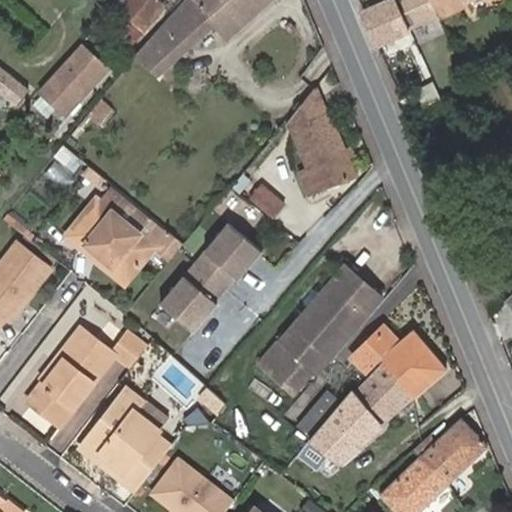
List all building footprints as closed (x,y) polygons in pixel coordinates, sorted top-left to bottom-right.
[(155,0),(131,0),(123,11),(144,28),(163,6),(155,0)] [(213,22),(192,0),(189,0),(187,3),(175,15),(166,25),(156,37),(143,52),(139,57),(158,72),(213,22)] [(228,38),(269,0),(192,0),(213,22),(228,38)] [(362,0),(366,8),(363,10),(378,46),(411,31),(396,0),(362,0)] [(396,0),(411,31),(437,18),(428,0),(396,0)] [(428,0),(437,18),(474,0),(428,0)] [(81,43),(42,90),(69,112),(108,65),(81,43)] [(0,92),(6,98),(16,105),(28,89),(0,67),(0,92)] [(314,90),(288,122),(307,170),(316,192),(354,176),(326,112),(324,114),(314,90)] [(404,109),(408,118),(436,99),(430,90),(404,109)] [(100,126),(115,110),(102,98),(87,113),(100,126)] [(59,146),(53,160),(77,171),(84,157),(59,146)] [(316,192),(307,170),(300,173),(309,195),(316,192)] [(288,205),(263,185),(253,196),(279,216),(288,205)] [(99,195),(74,227),(105,251),(100,258),(127,281),(158,243),(99,195)] [(264,251),(230,223),(163,305),(197,333),(220,304),(218,302),(238,277),(240,279),(264,251)] [(74,227),(74,228),(70,232),(74,237),(100,258),(105,251),(74,227)] [(173,229),(171,228),(164,237),(166,238),(173,229)] [(173,229),(166,238),(171,242),(166,247),(177,257),(189,242),(173,229)] [(1,269),(0,270),(0,289),(20,304),(41,277),(49,283),(56,273),(20,246),(1,269)] [(278,343),(276,342),(257,364),(294,395),(313,373),(316,376),(384,297),(345,265),(278,343)] [(20,304),(27,310),(49,283),(41,277),(20,304)] [(17,323),(27,310),(20,304),(0,289),(0,333),(11,319),(17,323)] [(351,358),(372,380),(382,370),(410,397),(447,368),(413,331),(400,342),(386,326),(351,358)] [(28,397),(31,399),(51,383),(55,386),(94,335),(84,328),(28,397)] [(148,346),(151,342),(135,331),(133,334),(148,346)] [(117,353),(133,365),(148,346),(133,334),(117,353)] [(64,394),(105,344),(94,335),(55,386),(64,394)] [(106,344),(105,344),(64,394),(65,395),(76,403),(116,352),(106,344)] [(452,367),(415,397),(429,414),(466,384),(452,367)] [(345,408),(312,441),(299,455),(317,472),(330,459),(340,468),(410,397),(382,370),(372,380),(345,408)] [(51,383),(31,399),(48,413),(64,394),(55,386),(51,383)] [(130,385),(101,423),(125,441),(146,415),(136,408),(145,397),(130,385)] [(207,388),(198,402),(217,415),(226,400),(207,388)] [(65,395),(64,394),(48,413),(49,414),(60,423),(76,403),(65,395)] [(329,394),(299,430),(312,441),(345,408),(329,394)] [(146,415),(125,441),(113,456),(128,468),(122,475),(138,487),(172,444),(157,433),(161,428),(146,415)] [(437,440),(431,433),(415,449),(421,455),(448,483),(487,446),(471,429),(463,421),(460,418),(437,440)] [(125,441),(101,423),(84,444),(107,463),(113,456),(125,441)] [(397,511),(418,511),(448,483),(421,455),(381,494),(397,511)] [(128,468),(113,456),(107,463),(122,475),(128,468)] [(225,511),(232,503),(179,461),(153,493),(174,509),(177,511),(225,511)] [(0,511),(24,511),(0,493),(0,511)]
